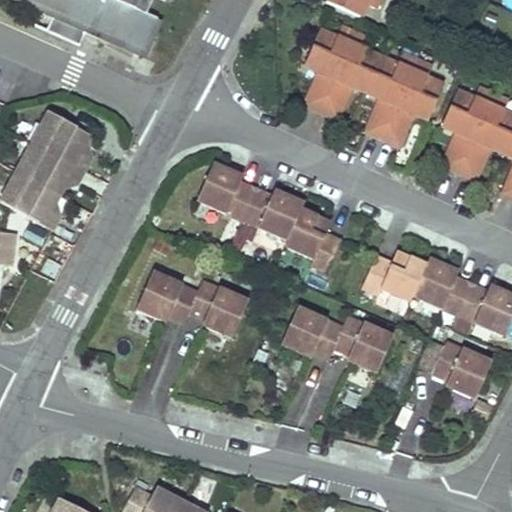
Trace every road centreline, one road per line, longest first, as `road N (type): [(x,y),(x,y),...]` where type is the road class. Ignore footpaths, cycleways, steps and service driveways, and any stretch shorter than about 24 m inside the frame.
road 1 (residential): [(27,391),(41,404),(446,511)]
road 2 (residential): [(175,110),(236,126),(511,251)]
road 3 (residential): [(175,110),(27,391)]
road 4 (residential): [(0,35),(156,109),(175,110)]
road 5 (residential): [(235,0),(175,110)]
